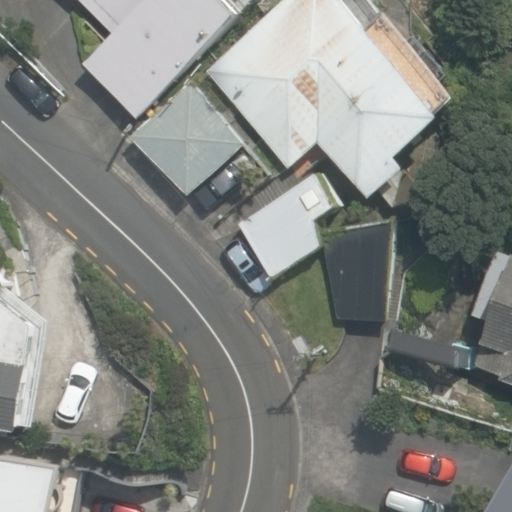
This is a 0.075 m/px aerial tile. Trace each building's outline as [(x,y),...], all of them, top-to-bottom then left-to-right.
[(105,0),(140,51),(121,64),(164,129),(300,38),(274,0),(105,0)] [(208,221),(307,156),(323,180),(371,149),(421,225),(511,165),(511,162),(404,0),(358,0),(300,38),(164,129),(152,137),(208,221)] [(267,230),(309,293),(373,250),(371,246),(399,226),(359,167),(267,230)] [(511,326),(511,355),(505,373),(511,375),(511,282),(497,322),(511,326)] [(0,431),(72,445),(96,321),(0,302),(0,431)] [(100,511),(105,473),(0,459),(0,511),(100,511)]
